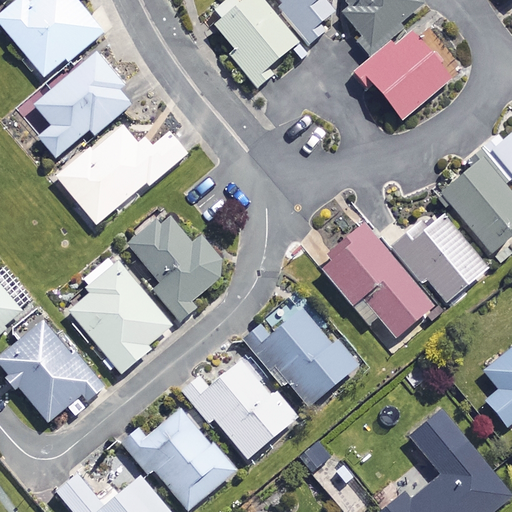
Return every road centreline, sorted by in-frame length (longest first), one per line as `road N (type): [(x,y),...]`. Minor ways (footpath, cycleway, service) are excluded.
road 1 (residential): [(266,173),(263,259),(234,310),(60,455),(28,455),(0,426)]
road 2 (residential): [(454,0),(489,45),(493,64),(468,117),(403,154),(364,165),(266,173)]
road 3 (residential): [(266,173),(191,84),(140,0)]
